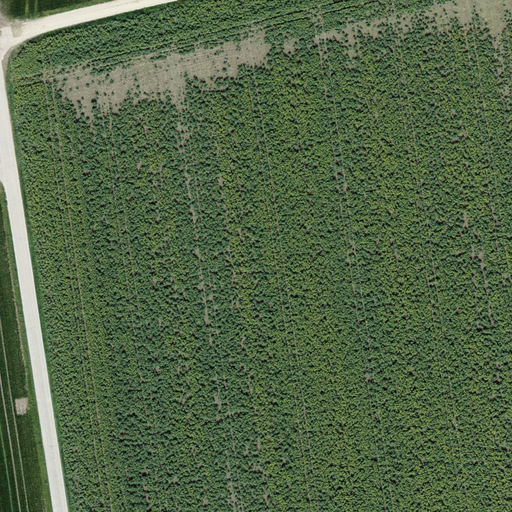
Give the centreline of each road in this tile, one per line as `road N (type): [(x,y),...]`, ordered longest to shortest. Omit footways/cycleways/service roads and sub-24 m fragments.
road 1 (residential): [(58,511),(0,119)]
road 2 (track): [(0,42),(183,0)]
